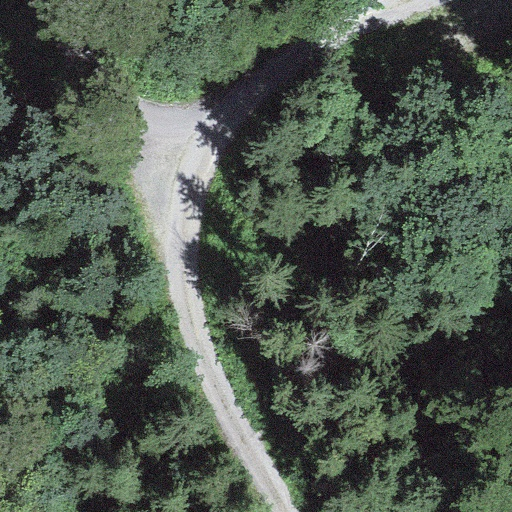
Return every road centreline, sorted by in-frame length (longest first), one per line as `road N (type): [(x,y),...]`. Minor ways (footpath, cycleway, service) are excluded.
road 1 (track): [(381,0),(321,18),(157,144),(170,267),(211,394),(268,511)]
road 2 (track): [(35,0),(157,144)]
